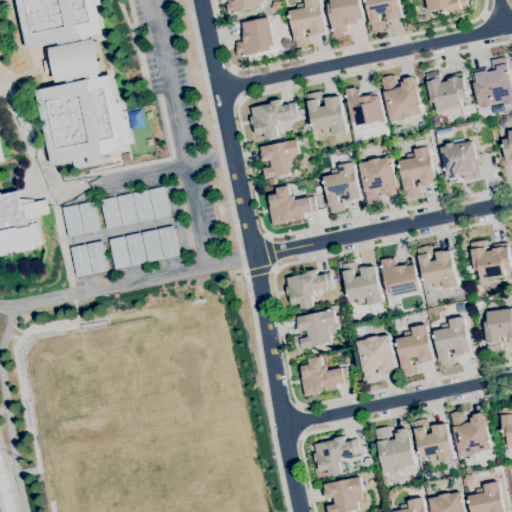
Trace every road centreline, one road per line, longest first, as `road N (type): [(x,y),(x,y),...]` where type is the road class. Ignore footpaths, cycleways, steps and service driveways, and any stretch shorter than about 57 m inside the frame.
road 1 (residential): [(303,511),(259,254),(202,0)]
road 2 (residential): [(223,92),(511,29)]
road 3 (tertiary): [(259,254),(511,201)]
road 4 (residential): [(285,419),(511,378)]
